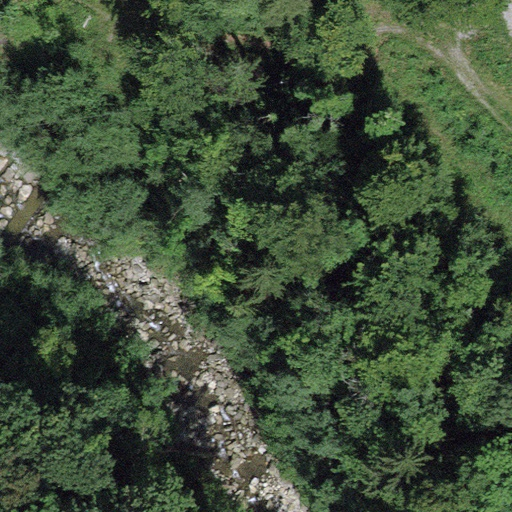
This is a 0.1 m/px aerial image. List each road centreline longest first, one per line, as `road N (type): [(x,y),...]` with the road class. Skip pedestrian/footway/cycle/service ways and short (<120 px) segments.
road 1 (track): [(511,119),(364,46)]
road 2 (track): [(364,46),(446,33),(511,2)]
